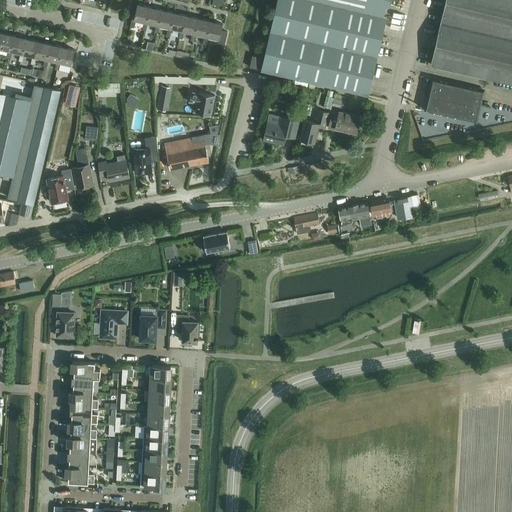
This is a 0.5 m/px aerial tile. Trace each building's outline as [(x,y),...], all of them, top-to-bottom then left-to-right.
[(271,29),(270,31),(378,56),(378,54),(387,17),(384,16),(386,6),(363,0),(277,0),(275,8),(271,29)] [(511,0),(445,0),(430,65),(511,84),(511,0)] [(130,27),(134,28),(136,20),(144,22),(146,23),(150,7),(137,4),(134,19),(132,19),(130,27)] [(146,23),(144,22),(142,30),(146,31),(148,23),(156,25),(158,26),(162,10),(150,7),(146,23)] [(158,26),(156,25),(154,32),(158,33),(160,26),(168,28),(170,28),(174,12),(162,10),(158,26)] [(170,28),(168,28),(166,35),(170,36),(172,29),(180,31),(182,31),(186,15),(174,12),(170,28)] [(182,31),(180,31),(178,38),(182,39),(184,32),(192,34),(194,34),(198,18),(186,15),(182,31)] [(194,34),(192,34),(190,41),(194,42),(196,35),(204,37),(206,37),(210,21),(198,18),(194,34)] [(206,37),(204,37),(202,44),(207,45),(208,38),(218,40),(217,45),(224,47),(228,32),(221,31),(222,24),(210,21),(206,37)] [(264,58),(261,71),(288,77),(310,82),(321,85),(368,96),(369,94),(378,56),(270,31),(266,50),(264,58)] [(0,39),(0,49),(8,51),(10,52),(14,36),(2,33),(0,39)] [(10,52),(8,51),(6,58),(10,59),(12,52),(20,54),(22,54),(26,38),(14,36),(10,52)] [(22,54),(20,54),(18,61),(22,62),(24,55),(32,57),(34,57),(38,41),(26,38),(22,54)] [(38,41),(34,57),(32,57),(30,64),(34,65),(36,58),(44,60),(47,60),(51,44),(38,41)] [(47,60),(44,60),(43,67),(47,68),(48,61),(57,63),(59,63),(63,47),(51,44),(47,60)] [(59,63),(57,63),(55,70),(59,71),(60,64),(71,66),(75,50),(63,47),(59,63)] [(250,67),(259,70),(262,57),(252,55),(250,67)] [(37,69),(35,76),(42,78),(44,71),(37,69)] [(426,111),(478,123),(482,106),(486,92),(434,79),(426,111)] [(69,86),(66,98),(65,104),(76,107),(78,101),(81,84),(70,81),(69,86)] [(105,83),(98,83),(98,92),(105,92),(120,92),(120,83),(105,83)] [(0,92),(0,173),(12,176),(7,198),(21,201),(33,204),(34,204),(60,92),(61,90),(60,90),(34,84),(30,100),(0,92)] [(161,86),(160,92),(169,94),(170,87),(161,86)] [(326,98),(324,107),(330,108),(331,109),(332,105),(334,97),(332,97),(333,91),(328,90),(326,95),(326,98)] [(215,96),(191,91),(189,102),(197,103),(195,112),(211,114),(215,96)] [(160,92),(157,110),(166,111),(169,94),(160,92)] [(128,100),(126,103),(133,107),(139,99),(130,93),(126,99),(128,100)] [(334,97),(332,105),(345,108),(346,102),(347,99),(347,97),(335,94),(334,96),(334,97)] [(319,126),(325,127),(329,113),(318,110),(315,122),(305,119),(300,139),(315,142),(319,126)] [(332,113),(329,126),(335,128),(341,129),(356,133),(357,132),(360,115),(352,114),(344,112),(339,111),(339,113),(332,111),(332,113)] [(286,135),(296,137),(300,120),(294,119),(280,115),(278,123),(269,121),(267,128),(265,128),(263,139),(284,144),(286,135)] [(211,133),(192,137),(194,144),(205,142),(205,145),(210,144),(212,132),(217,133),(219,123),(209,125),(211,133)] [(98,127),(86,126),(85,139),(97,140),(98,127)] [(212,132),(210,144),(218,145),(220,134),(217,133),(212,132)] [(151,151),(158,151),(157,137),(145,138),(146,148),(134,149),(135,173),(152,172),(151,151)] [(165,142),(170,169),(209,161),(205,145),(205,142),(194,144),(192,137),(165,142)] [(93,184),(87,158),(84,148),(75,150),(79,166),(73,167),(78,187),(93,184)] [(106,161),(98,163),(101,177),(108,175),(109,182),(130,178),(126,159),(125,154),(117,156),(118,161),(108,163),(106,161)] [(301,171),(300,166),(288,168),(289,174),(301,171)] [(61,171),(62,175),(47,178),(49,189),(51,195),(52,202),(68,199),(66,190),(75,188),(71,168),(61,171)] [(498,190),(478,194),(479,198),(498,194),(498,190)] [(394,198),(398,217),(415,214),(414,208),(419,207),(417,195),(411,196),(411,195),(394,198)] [(373,215),(383,213),(383,214),(386,214),(386,213),(390,212),(390,213),(393,212),(392,208),(391,208),(389,197),(370,201),(373,215)] [(361,225),(372,222),(367,201),(339,207),(344,230),(353,228),(351,220),(360,219),(361,225)] [(21,202),(19,213),(30,216),(31,216),(31,214),(34,205),(33,205),(21,202)] [(317,213),(294,217),(296,228),(297,234),(310,231),(309,226),(319,224),(317,213)] [(327,226),(329,232),(337,231),(336,224),(327,226)] [(204,235),(203,235),(204,241),(206,250),(206,251),(214,250),(215,254),(223,253),(223,248),(230,247),(227,231),(222,232),(222,231),(204,235)] [(256,240),(248,241),(250,253),(258,252),(256,240)] [(172,245),(164,247),(166,258),(175,256),(172,245)] [(195,269),(194,277),(205,277),(205,269),(195,269)] [(0,284),(16,282),(13,271),(0,273),(0,284)] [(174,272),(174,285),(183,286),(183,272),(174,272)] [(33,280),(19,283),(21,291),(35,289),(33,280)] [(62,294),(61,306),(72,306),(72,290),(62,292),(62,294)] [(53,306),(61,306),(62,294),(53,293),(53,306)] [(94,298),(94,307),(102,307),(102,299),(94,298)] [(139,323),(139,330),(141,331),(140,339),(156,340),(157,327),(158,327),(157,327),(166,327),(166,309),(158,309),(158,316),(157,316),(157,315),(141,315),(141,323),(139,323)] [(101,333),(100,337),(117,338),(118,323),(127,323),(128,311),(102,310),(101,323),(94,323),(94,333),(101,333)] [(58,312),(57,336),(74,336),(74,312),(58,312)] [(177,315),(177,328),(184,328),(183,341),(185,341),(185,343),(192,344),(192,341),(197,342),(197,338),(199,338),(199,336),(197,336),(198,330),(200,330),(200,323),(198,323),(198,322),(189,321),(189,315),(177,315)] [(74,369),(74,376),(94,378),(100,379),(101,369),(95,369),(95,362),(79,361),(79,362),(73,361),(73,369),(74,369)] [(152,365),(152,378),(170,379),(171,366),(152,365)] [(74,384),(73,391),(93,393),(94,378),(74,376),(72,376),(72,384),(74,384)] [(152,378),(151,390),(169,391),(170,379),(152,378)] [(151,390),(150,402),(169,403),(169,391),(151,390)] [(73,399),(72,406),(93,408),(98,408),(99,399),(93,399),(93,393),(73,391),(71,391),(71,399),(73,399)] [(150,402),(150,414),(168,415),(169,403),(150,402)] [(72,414),(72,421),(92,423),(98,423),(98,414),(92,414),(93,408),(72,406),(70,406),(70,414),(72,414)] [(150,414),(149,425),(168,427),(168,415),(150,414)] [(71,429),(71,436),(91,438),(97,438),(97,429),(91,429),(92,423),(72,421),(70,421),(69,429),(71,429)] [(144,425),(143,437),(167,439),(168,427),(149,425),(144,425)] [(90,453),(96,453),(97,438),(91,438),(71,436),(69,436),(68,444),(70,444),(70,451),(68,451),(90,453)] [(143,437),(143,449),(166,451),(167,439),(143,437)] [(143,449),(142,461),(166,463),(166,451),(143,449)] [(67,466),(89,467),(90,453),(68,451),(68,459),(70,459),(69,466),(67,466)] [(118,461),(117,465),(119,465),(122,465),(122,472),(128,473),(129,461),(118,461)] [(142,461),(141,473),(142,473),(165,475),(166,463),(142,461)] [(89,474),(89,467),(67,466),(67,474),(69,474),(68,482),(95,483),(95,474),(89,474)] [(164,487),(165,475),(142,473),(141,473),(141,486),(164,487)]
